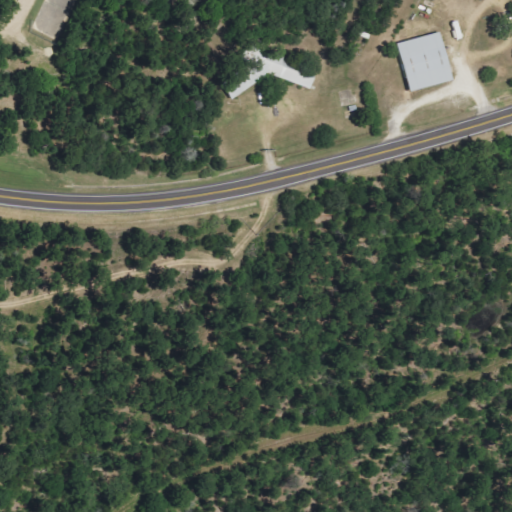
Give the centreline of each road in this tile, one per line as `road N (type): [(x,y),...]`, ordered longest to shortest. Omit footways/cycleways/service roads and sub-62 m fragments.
road 1 (secondary): [(0,184),(128,198),(235,187),(511,107)]
road 2 (residential): [(0,10),(14,7),(171,122),(248,124),(331,79),(362,0)]
road 3 (residential): [(115,511),(188,468),(313,434),(511,351)]
